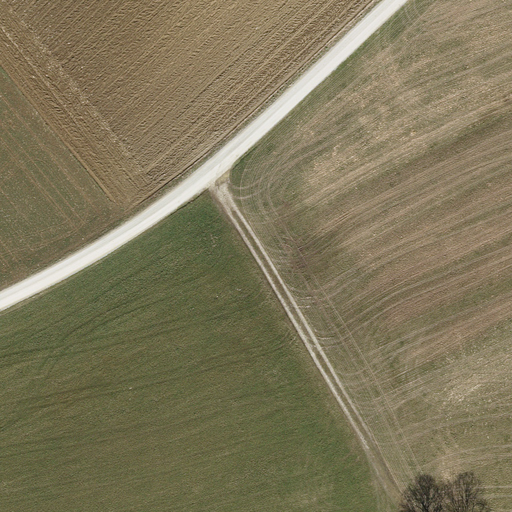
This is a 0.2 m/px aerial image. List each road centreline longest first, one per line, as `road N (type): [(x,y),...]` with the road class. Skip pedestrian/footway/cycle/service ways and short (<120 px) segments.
road 1 (track): [(399,0),(212,170),(117,240),(0,305)]
road 2 (track): [(212,170),(417,511)]
